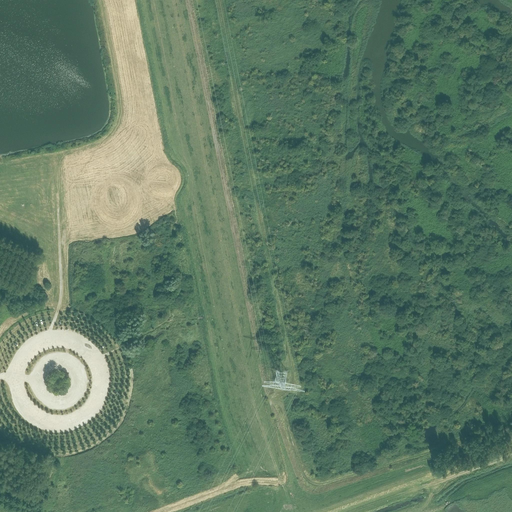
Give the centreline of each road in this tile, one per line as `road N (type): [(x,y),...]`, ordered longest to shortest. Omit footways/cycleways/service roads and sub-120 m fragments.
road 1 (track): [(159,511),(237,482),(281,480),(268,405),(274,397),(283,403),(303,473),(319,483),(511,417)]
road 2 (track): [(276,397),(292,368),(218,0)]
